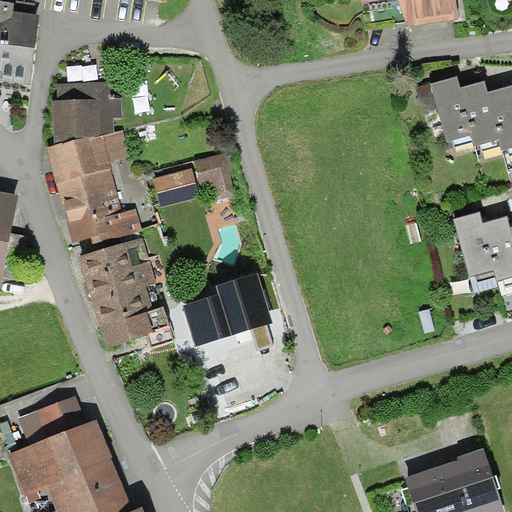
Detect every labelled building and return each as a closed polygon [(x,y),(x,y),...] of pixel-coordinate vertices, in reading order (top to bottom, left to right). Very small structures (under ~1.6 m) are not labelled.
[(455,0),(363,0),(364,6),(399,2),(408,25),(458,19),(455,0)] [(36,3),(15,1),(14,6),(0,4),(0,84),(32,88),(41,17),(35,16),(36,3)] [(430,85),(416,89),(424,115),(436,112),(448,152),(476,144),(460,91),(457,80),(431,88),(430,85)] [(485,84),(460,91),(476,144),(479,155),(503,148),(488,95),(485,84)] [(56,147),(47,149),(74,244),(93,238),(98,254),(141,240),(146,239),(136,210),(124,214),(108,164),(130,157),(122,132),(115,134),(115,120),(123,119),(123,100),(112,99),(112,85),(59,86),(59,104),(55,103),(56,147)] [(511,87),(488,95),(503,148),(504,151),(511,148),(511,87)] [(19,198),(0,194),(0,299),(0,300),(19,198)] [(481,213),(456,221),(475,287),(500,280),(484,225),(481,213)] [(507,219),(484,225),(500,280),(504,293),(511,290),(511,235),(511,230),(507,219)] [(98,254),(79,260),(107,348),(147,335),(169,328),(141,240),(98,254)] [(202,299),(185,313),(193,341),(252,323),(255,332),(279,325),(265,279),(202,299)] [(32,448),(10,457),(29,500),(48,492),(55,511),(133,511),(124,489),(112,461),(113,460),(97,423),(87,428),(75,398),(20,419),(32,448)] [(459,462),(406,480),(416,511),(502,511),(482,450),(458,458),(459,462)]
